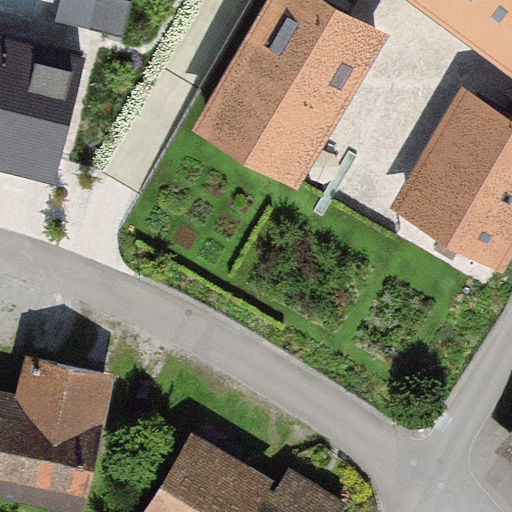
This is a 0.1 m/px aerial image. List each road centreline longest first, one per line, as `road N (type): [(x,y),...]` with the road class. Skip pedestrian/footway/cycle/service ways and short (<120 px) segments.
road 1 (residential): [(429,482),(204,337),(0,254)]
road 2 (track): [(511,332),(429,482),(459,511)]
